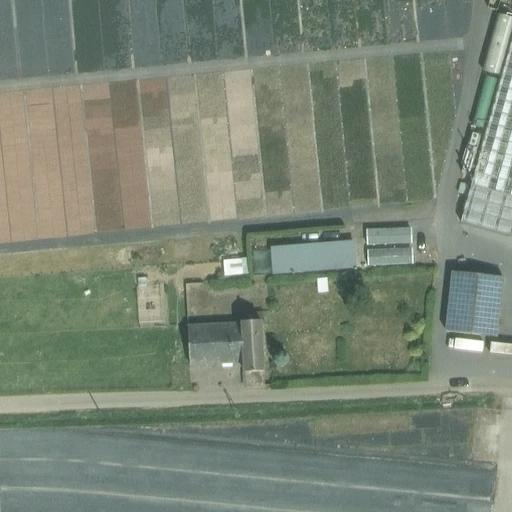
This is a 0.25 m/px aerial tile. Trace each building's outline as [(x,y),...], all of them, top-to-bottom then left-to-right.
[(511,33),(511,21),(497,17),(480,75),(499,80),(511,33)] [(511,42),(462,224),(511,237),(511,42)] [(485,79),(470,131),(484,135),(498,83),(485,79)] [(482,139),(469,135),(458,173),(472,176),(482,139)] [(367,228),(368,265),(414,264),(413,227),(367,228)] [(356,243),(273,248),(275,278),(358,272),(356,243)] [(240,258),(221,258),(222,276),(240,275),(240,258)] [(503,278),(452,273),(446,333),(496,338),(503,278)] [(261,322),(242,323),(242,325),(203,326),(204,346),(229,345),(230,364),(244,363),(244,373),(264,372),(261,322)] [(229,345),(204,346),(203,326),(188,327),(190,366),(230,364),(229,345)] [(264,372),(244,373),(245,389),(265,388),(264,372)]
